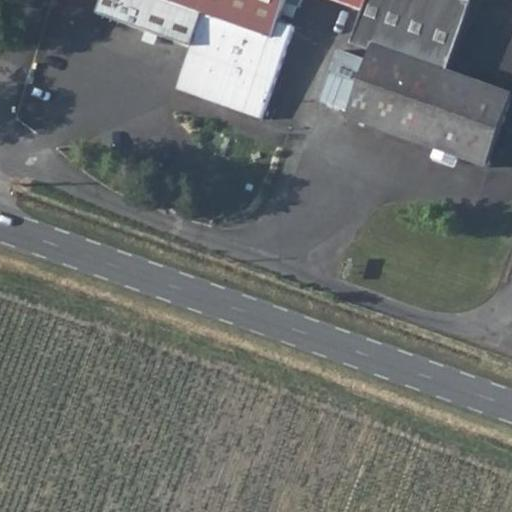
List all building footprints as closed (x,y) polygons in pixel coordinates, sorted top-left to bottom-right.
[(103,0),(99,12),(164,36),(166,29),(195,39),(192,46),(178,88),(202,96),(208,93),(215,96),(218,102),(263,118),(296,26),(280,21),(287,0),(103,0)] [(371,50),(347,116),(435,148),(458,156),(488,167),(511,100),(511,95),(448,73),(473,2),(466,0),(367,0),(355,34),(374,41),(371,50)] [(162,41),(90,15),(73,64),(144,90),(162,41)] [(166,29),(164,36),(192,46),(195,39),(166,29)] [(371,50),(374,41),(355,34),(352,44),(371,50)] [(458,156),(435,148),(431,157),(455,165),(458,156)] [(192,206),(173,199),(169,211),(188,218),(192,206)]
